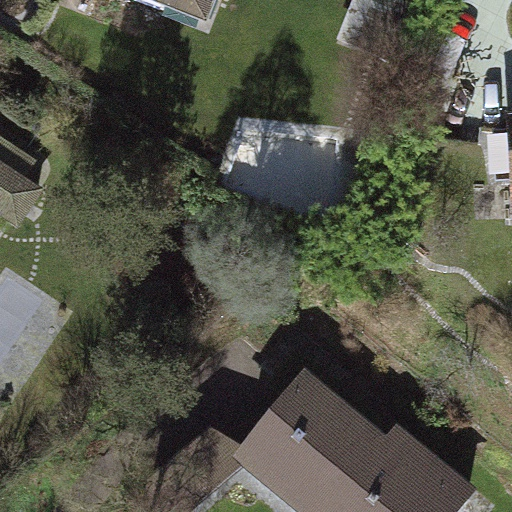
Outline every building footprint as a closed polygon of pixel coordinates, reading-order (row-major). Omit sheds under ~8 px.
[(146,0),(212,25),(221,0),(146,0)] [(511,223),(511,117),(487,123),(510,224),(511,223)] [(48,195),(0,160),(0,216),(22,232),(48,195)] [(392,443),(310,378),(248,454),(239,465),(247,472),(296,511),(467,511),(481,495),(402,431),(392,443)] [(239,465),(248,454),(221,425),(158,476),(188,511),(198,511),(247,472),(239,465)]
